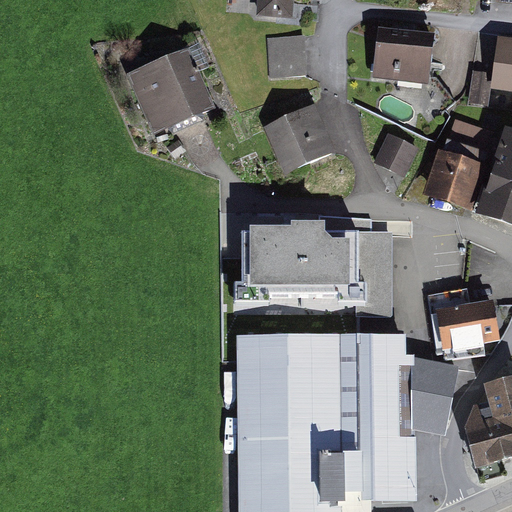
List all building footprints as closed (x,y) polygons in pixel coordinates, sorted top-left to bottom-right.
[(316,0),(259,0),(257,22),(291,26),(294,0),(316,3),(316,0)] [(511,0),(496,0),(496,7),(511,9),(511,0)] [(435,43),(384,36),(378,80),(429,87),(435,43)] [(270,81),(307,79),(306,38),(268,39),(270,81)] [(511,49),(499,47),(491,92),(511,95),(511,49)] [(191,52),(125,80),(153,146),(219,119),(191,52)] [(313,113),(266,133),(286,181),(333,161),(313,113)] [(511,138),(503,135),(476,218),(511,229),(511,138)] [(417,155),(395,144),(383,170),(405,181),(417,155)] [(481,173),(439,156),(423,196),(465,213),(481,173)] [(397,241),(240,239),(236,511),(372,511),(373,507),(412,508),(413,449),(394,449),(397,241)] [(494,309),(437,315),(443,363),(481,359),(480,349),(498,347),(494,309)] [(457,373),(412,366),(413,433),(446,442),(457,373)] [(511,380),(485,388),(462,439),(474,482),(511,471),(511,380)]
